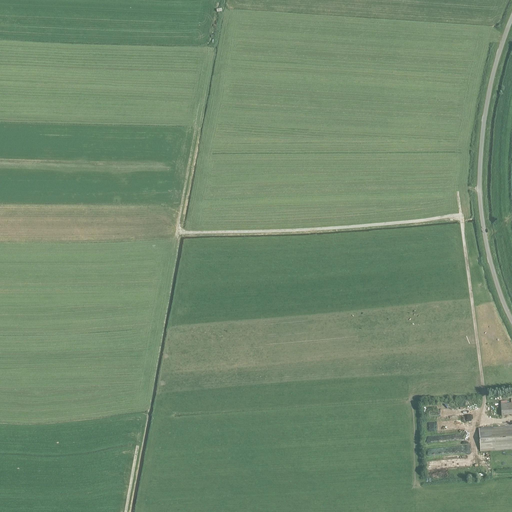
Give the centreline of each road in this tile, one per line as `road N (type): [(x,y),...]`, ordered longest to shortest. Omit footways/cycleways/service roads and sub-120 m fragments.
road 1 (track): [(457,194),(460,216),(177,232),(151,377)]
road 2 (unclassified): [(511,321),(489,259),(479,188),(484,116),(511,16)]
road 3 (track): [(460,216),(486,421)]
road 4 (track): [(177,232),(208,57)]
road 5 (track): [(511,253),(502,206),(511,90)]
